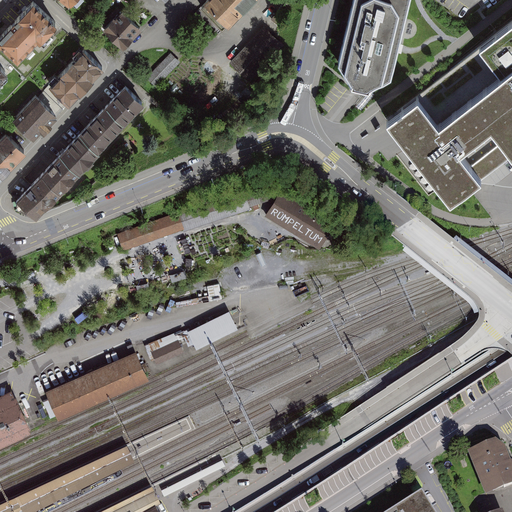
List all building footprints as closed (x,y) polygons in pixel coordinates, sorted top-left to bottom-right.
[(208,0),(201,8),(224,30),(253,0),(208,0)] [(357,0),(342,61),(356,84),(373,89),(392,79),(399,49),(410,0),(357,0)] [(15,24),(0,38),(0,44),(17,60),(37,41),(38,42),(56,25),(33,4),(15,24)] [(123,9),(103,29),(121,47),(140,28),(123,9)] [(511,22),(479,49),(495,69),(500,76),(439,124),(433,117),(417,97),(386,121),(393,129),(451,203),(482,181),(469,165),(459,153),(491,127),(501,140),(511,153),(511,22)] [(265,28),(230,64),(250,83),(284,46),(265,28)] [(103,69),(83,51),(50,85),(69,105),(103,69)] [(182,64),(171,54),(143,83),(154,92),(182,64)] [(127,85),(18,202),(36,219),(147,104),(127,85)] [(39,94),(15,117),(35,138),(59,114),(39,94)] [(469,165),(482,181),(489,176),(511,157),(511,153),(501,140),(469,165)] [(262,183),(242,189),(247,202),(266,195),(262,183)] [(283,186),(269,209),(321,240),(334,219),(283,186)] [(247,202),(242,189),(177,212),(182,227),(183,229),(248,206),(247,202)] [(177,212),(117,232),(122,247),(182,227),(177,212)] [(224,274),(226,289),(250,286),(247,270),(224,274)] [(229,312),(187,332),(196,351),(238,331),(229,312)] [(148,345),(153,359),(181,346),(175,333),(148,345)] [(137,349),(46,389),(59,418),(149,378),(137,349)] [(13,398),(0,404),(0,437),(26,426),(13,398)] [(471,448),(488,492),(511,482),(511,454),(508,444),(499,437),(471,448)] [(126,443),(0,501),(0,511),(25,511),(135,462),(126,443)] [(167,489),(170,495),(213,473),(211,467),(167,489)] [(144,511),(156,505),(161,501),(152,485),(98,511),(144,511)] [(426,511),(419,500),(400,511),(426,511)]
